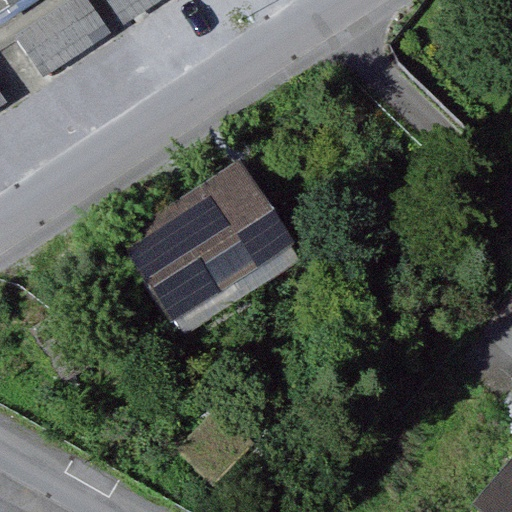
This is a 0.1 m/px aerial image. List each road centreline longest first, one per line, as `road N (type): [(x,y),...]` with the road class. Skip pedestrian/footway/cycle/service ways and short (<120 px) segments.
road 1 (residential): [(352,0),(0,233)]
road 2 (residential): [(115,511),(0,444)]
